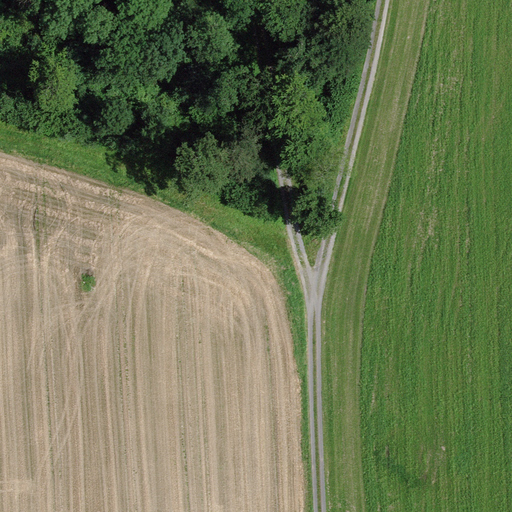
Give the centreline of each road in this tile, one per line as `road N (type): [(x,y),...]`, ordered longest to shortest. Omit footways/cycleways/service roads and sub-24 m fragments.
road 1 (track): [(322,511),(314,296),(286,202),(254,0)]
road 2 (track): [(314,296),(385,0)]
